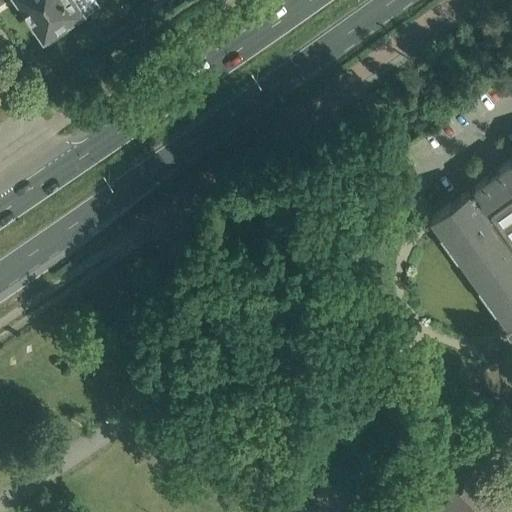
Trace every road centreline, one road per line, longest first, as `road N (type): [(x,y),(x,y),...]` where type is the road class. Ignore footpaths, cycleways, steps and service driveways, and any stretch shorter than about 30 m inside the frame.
road 1 (primary): [(0,277),(390,0)]
road 2 (residential): [(161,215),(457,0)]
road 3 (primary): [(305,0),(60,165)]
